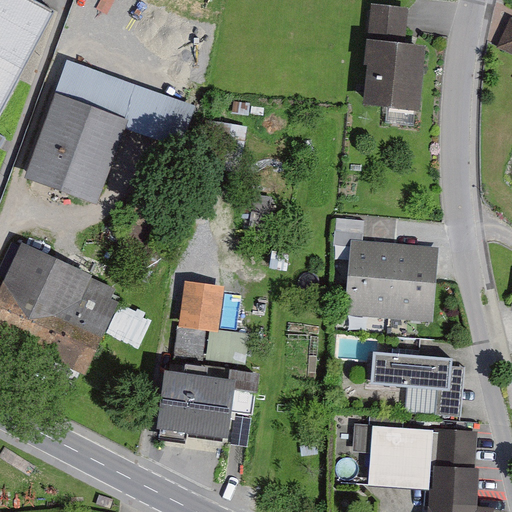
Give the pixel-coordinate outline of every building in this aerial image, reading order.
[(0,0),(0,120),(58,9),(39,0),(0,0)] [(412,8),(380,5),(371,93),(424,98),(429,46),(408,44),(411,16),(412,8)] [(203,108),(81,63),(39,177),(108,203),(135,128),(188,148),(203,108)] [(0,162),(13,138),(0,131),(0,162)] [(409,245),(361,241),(360,255),(354,314),(402,318),(409,245)] [(451,249),(409,245),(402,318),(445,322),(448,283),(451,249)] [(122,289),(30,246),(0,310),(0,334),(83,373),(122,289)] [(210,317),(215,274),(186,271),(178,340),(248,348),(251,321),(210,317)] [(123,292),(108,322),(140,339),(155,309),(123,292)] [(442,414),(468,417),(472,368),(460,367),(460,360),(382,353),(379,385),(444,391),(442,414)] [(244,386),(167,377),(160,435),(237,444),(244,386)] [(478,471),(481,433),(366,425),(364,452),(383,453),(381,487),(443,491),(441,511),(499,511),(500,510),(483,509),(485,472),(478,471)]
